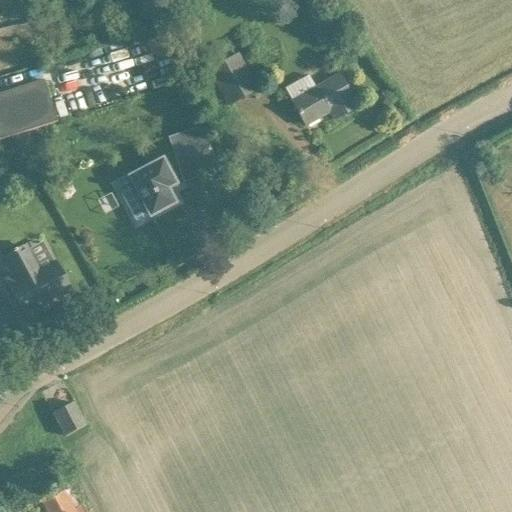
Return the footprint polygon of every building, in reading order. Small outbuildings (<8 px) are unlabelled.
[(149,1),(130,5),(132,15),(151,11),(149,1)] [(228,106),(257,89),(237,54),(208,70),(228,106)] [(316,89),(308,75),(285,89),(292,102),(292,103),(305,125),(330,111),(335,120),(356,108),(351,99),(352,99),(339,76),(316,89)] [(0,139),(56,122),(43,80),(0,93),(0,139)] [(198,127),(167,138),(177,166),(209,155),(198,127)] [(126,180),(116,185),(129,207),(142,200),(146,209),(150,216),(174,204),(170,196),(168,193),(166,189),(174,184),(162,161),(126,180)] [(25,246),(3,258),(14,277),(5,282),(25,319),(45,308),(42,302),(69,288),(55,263),(39,272),(25,246)] [(66,436),(85,426),(73,403),(53,413),(66,436)] [(72,509),(63,492),(42,503),(46,511),(85,511),(82,504),(72,509)]
